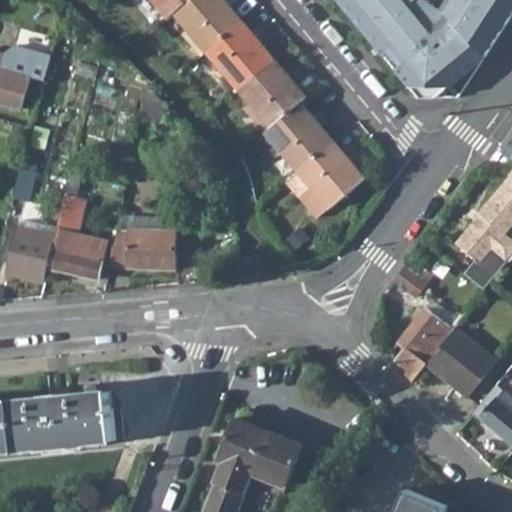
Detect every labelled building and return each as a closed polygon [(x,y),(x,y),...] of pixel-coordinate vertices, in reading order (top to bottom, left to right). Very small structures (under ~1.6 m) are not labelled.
[(158,0),(171,15),(177,11),(189,0),(158,0)] [(189,0),(177,11),(209,48),(239,22),(228,8),(231,5),(226,0),(189,0)] [(511,0),(436,0),(435,2),(432,0),(344,0),(425,97),(440,97),(459,97),(483,60),(511,15),(511,0)] [(228,8),(239,22),(243,19),(231,5),(228,8)] [(239,22),(251,36),(254,33),(243,19),(239,22)] [(239,22),(209,48),(241,86),(275,57),(254,33),(251,36),(239,22)] [(0,101),(22,107),(31,74),(46,78),(52,54),(16,45),(5,52),(0,51),(0,101)] [(275,57),(241,86),(253,100),(274,125),(302,101),(305,99),(293,85),(296,83),(275,57)] [(293,85),(305,99),(308,96),(296,83),(293,85)] [(147,87),(141,117),(164,122),(169,104),(154,89),(147,87)] [(246,106),(267,131),(268,130),(274,125),(253,100),(246,106)] [(274,125),(268,130),(300,168),(331,142),(319,128),(323,125),(302,101),(274,125)] [(51,128),(37,124),(32,143),(46,146),(51,128)] [(319,128),(331,142),(334,139),(323,125),(319,128)] [(511,127),(501,142),(511,150),(511,127)] [(331,142),(343,155),(346,152),(334,139),(331,142)] [(333,206),(367,177),(346,152),(343,155),(331,142),(300,168),(313,182),(332,205),(333,206)] [(22,165),(14,195),(30,199),(38,170),(22,165)] [(511,170),(510,173),(511,174),(480,212),(482,213),(458,242),(479,259),(466,273),(486,290),(495,278),(509,260),(511,256),(511,236),(507,232),(511,225),(511,170)] [(67,192),(77,194),(82,173),(72,171),(67,192)] [(300,193),(320,216),(332,205),(313,182),(300,193)] [(57,235),(49,265),(100,277),(109,238),(80,231),(88,197),(77,194),(67,192),(58,226),(58,227),(57,235)] [(130,228),(178,229),(178,216),(121,215),(119,228),(130,228)] [(20,226),(57,235),(58,227),(58,226),(21,218),(20,226)] [(20,226),(9,272),(46,281),(49,265),(57,235),(20,226)] [(119,228),(111,266),(129,266),(129,267),(177,268),(178,229),(130,228),(119,228)] [(222,246),(225,276),(241,274),(239,254),(238,244),(222,246)] [(416,296),(433,274),(412,257),(395,279),(401,284),(398,288),(403,292),(406,287),(416,296)] [(426,307),(453,329),(457,325),(460,321),(454,316),(432,299),(426,307)] [(414,378),(415,377),(453,329),(426,307),(399,340),(407,346),(397,360),(414,378)] [(454,316),(460,321),(464,316),(458,310),(454,316)] [(468,396),(498,359),(496,357),(458,326),(428,363),(468,396)] [(511,443),(511,398),(496,385),(489,393),(474,412),(511,443)] [(0,451),(116,440),(111,389),(0,400),(0,451)] [(225,461),(205,511),(208,511),(237,511),(253,472),(286,485),(303,444),(238,417),(221,459),(225,461)] [(407,490),(397,511),(443,511),(446,506),(407,490)]
